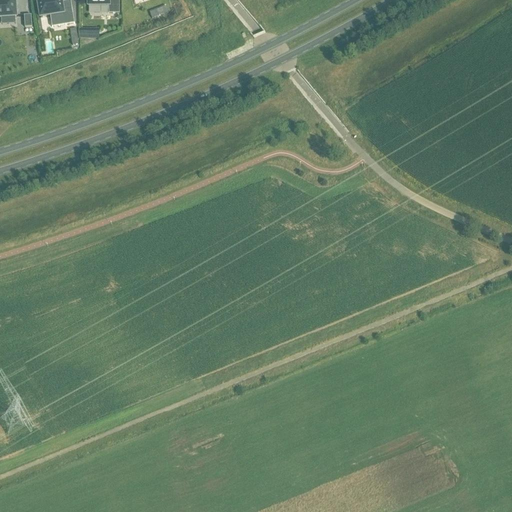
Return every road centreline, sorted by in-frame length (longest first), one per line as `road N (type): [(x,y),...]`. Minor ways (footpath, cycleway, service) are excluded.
road 1 (primary): [(0,171),(195,100),(393,0)]
road 2 (primary): [(357,0),(159,96),(0,152)]
road 3 (unclassified): [(511,241),(401,191),(344,135)]
